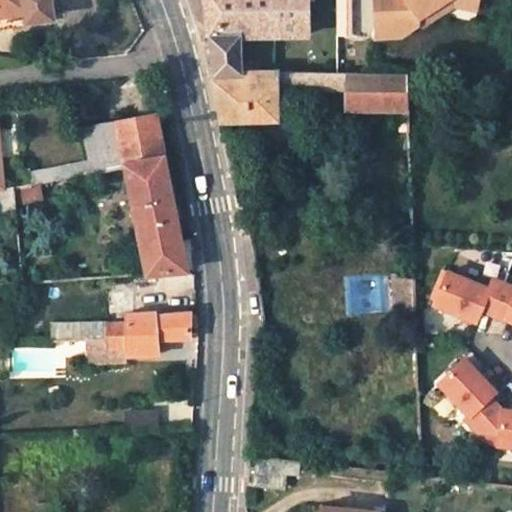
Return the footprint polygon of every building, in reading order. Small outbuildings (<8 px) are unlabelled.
[(0,0),(0,28),(10,27),(8,16),(27,13),(28,22),(52,18),(49,0),(0,0)] [(243,61),(242,35),(276,34),(275,0),(205,0),(205,2),(207,18),(210,39),(213,61),(226,60),(227,72),(244,72),(243,61)] [(275,0),(276,34),(309,33),(310,0),(275,0)] [(470,0),(478,2),(478,0),(375,0),(378,37),(402,35),(418,24),(420,19),(447,0),(470,0)] [(476,10),(478,2),(470,0),(447,0),(420,19),(418,24),(423,26),(454,5),(476,10)] [(28,24),(28,22),(27,13),(8,16),(10,27),(28,24)] [(222,118),(277,117),(276,90),(346,89),(347,107),(401,107),(409,107),(408,95),(407,73),(261,72),(244,72),(227,72),(226,60),(213,61),(216,81),(219,100),(222,118)] [(260,61),(243,61),(244,72),(261,72),(260,61)] [(408,95),(423,94),(422,72),(407,73),(408,95)] [(402,128),(409,128),(409,107),(401,107),(402,128)] [(180,240),(154,116),(84,129),(93,173),(125,166),(141,248),(147,273),(148,275),(186,271),(180,240)] [(55,178),(89,173),(87,163),(53,169),(55,178)] [(55,178),(53,169),(30,173),(32,183),(55,178)] [(13,189),(0,192),(0,215),(16,213),(15,198),(13,189)] [(505,319),(511,301),(511,287),(504,284),(492,279),(488,289),(447,272),(434,304),(475,321),(481,309),(505,319)] [(190,314),(190,313),(154,314),(154,312),(127,313),(127,331),(190,331),(190,327),(190,314)] [(98,322),(97,339),(106,339),(106,322),(98,322)] [(127,322),(106,322),(106,339),(106,349),(127,349),(127,331),(127,322)] [(127,349),(127,354),(157,353),(156,338),(190,338),(190,331),(127,331),(127,349)] [(97,339),(86,340),(86,360),(106,360),(106,349),(106,339),(97,339)] [(106,360),(106,363),(127,363),(127,354),(127,349),(106,349),(106,360)] [(499,434),(502,409),(490,397),(495,392),(464,358),(438,382),(468,414),(465,418),(477,431),(499,434)] [(511,410),(502,409),(499,434),(498,444),(511,445),(511,410)] [(283,475),(285,461),(251,458),(248,482),(282,486),(283,475)] [(297,477),(297,463),(285,461),(283,475),(297,477)]
